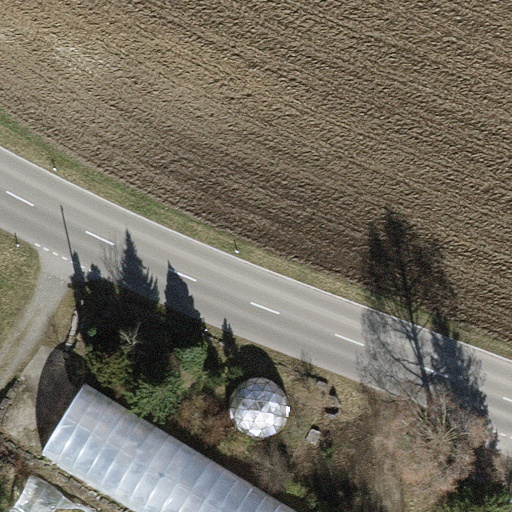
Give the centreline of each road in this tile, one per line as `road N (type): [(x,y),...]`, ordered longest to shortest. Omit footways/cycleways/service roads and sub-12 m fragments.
road 1 (tertiary): [(511,401),(289,318),(84,232),(0,187)]
road 2 (track): [(0,382),(84,232)]
